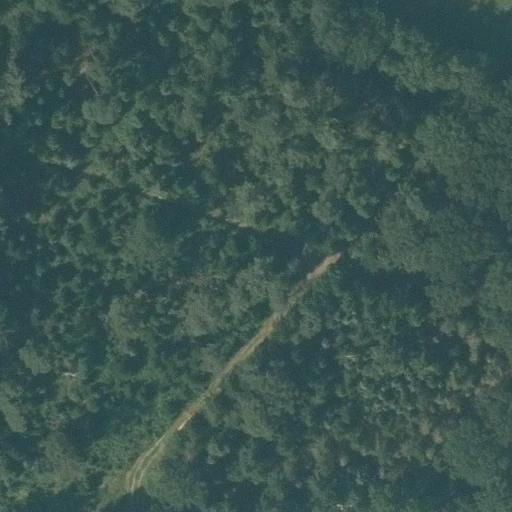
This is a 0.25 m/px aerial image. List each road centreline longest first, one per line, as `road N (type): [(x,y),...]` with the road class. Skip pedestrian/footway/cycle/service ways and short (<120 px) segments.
road 1 (track): [(138,511),(144,473),(331,249),(0,138)]
road 2 (track): [(483,82),(331,249),(511,316)]
